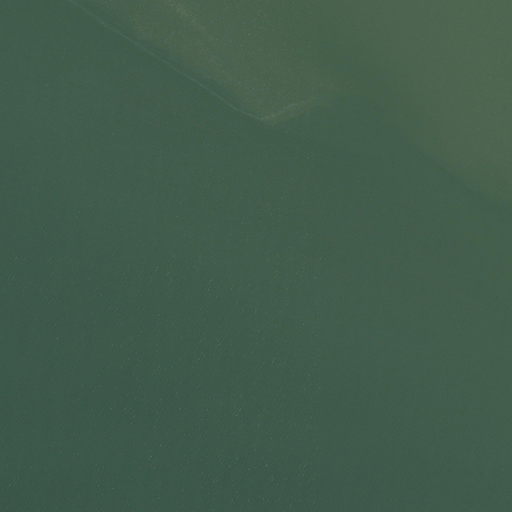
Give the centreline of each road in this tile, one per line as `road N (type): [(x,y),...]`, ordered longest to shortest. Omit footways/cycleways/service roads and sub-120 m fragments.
road 1 (trunk): [(396,0),(400,199),(390,511)]
road 2 (trunk): [(413,511),(415,0)]
